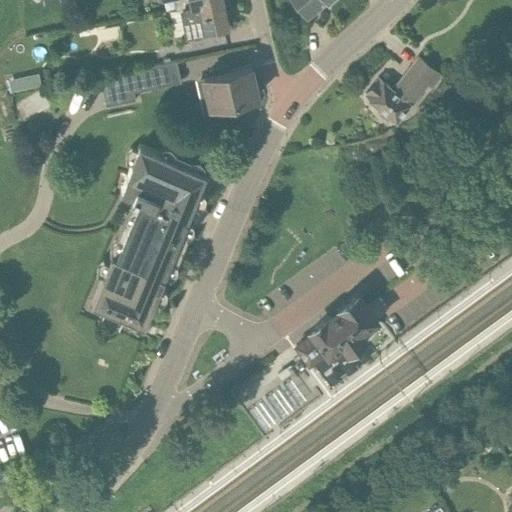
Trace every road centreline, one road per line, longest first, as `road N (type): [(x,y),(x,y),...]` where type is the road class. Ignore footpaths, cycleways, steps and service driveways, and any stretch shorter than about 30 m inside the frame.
road 1 (tertiary): [(76,511),(141,441),(288,101)]
road 2 (tertiary): [(288,101),(396,0)]
